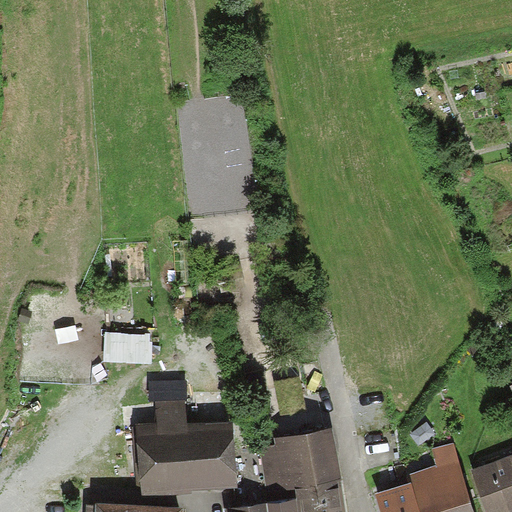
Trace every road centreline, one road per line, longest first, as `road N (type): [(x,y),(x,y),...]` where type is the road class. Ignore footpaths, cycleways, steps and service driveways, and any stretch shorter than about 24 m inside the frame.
road 1 (track): [(316,286),(288,193),(254,0)]
road 2 (unknown): [(0,445),(46,387),(66,336)]
